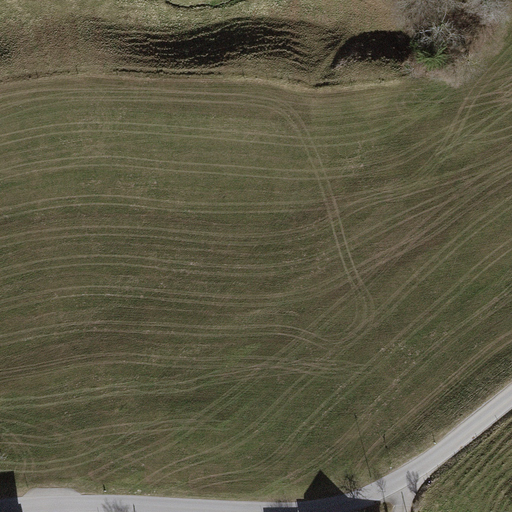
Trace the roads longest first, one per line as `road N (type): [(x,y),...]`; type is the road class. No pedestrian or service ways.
road 1 (tertiary): [(379,491),(290,511),(12,511)]
road 2 (tertiary): [(511,393),(379,491)]
